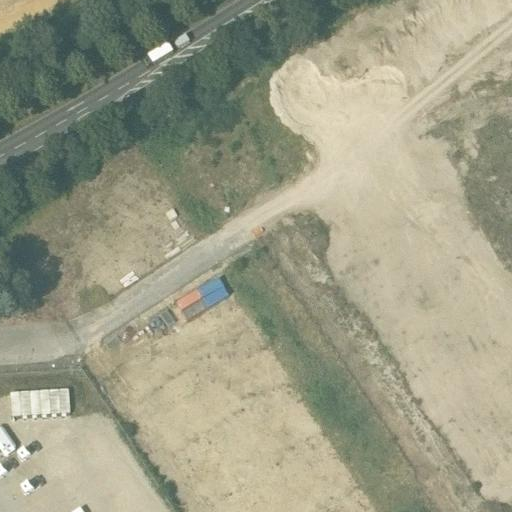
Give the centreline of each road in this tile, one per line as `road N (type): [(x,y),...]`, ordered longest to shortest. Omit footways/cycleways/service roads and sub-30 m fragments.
road 1 (track): [(249,227),(403,124),(511,29)]
road 2 (secondary): [(266,0),(0,162)]
